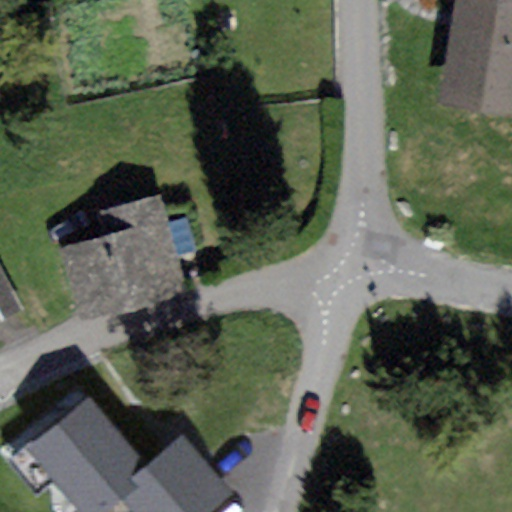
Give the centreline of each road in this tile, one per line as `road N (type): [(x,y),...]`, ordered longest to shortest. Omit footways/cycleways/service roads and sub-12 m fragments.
road 1 (residential): [(348,268),(149,318),(0,378)]
road 2 (residential): [(348,268),(359,152),(354,0)]
road 3 (residential): [(278,511),(348,268)]
road 4 (residential): [(348,268),(511,300)]
